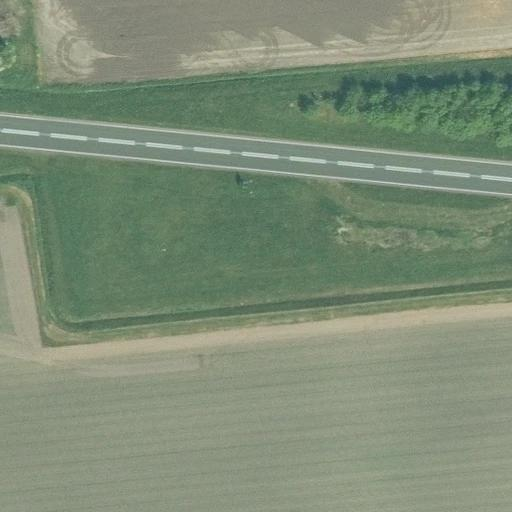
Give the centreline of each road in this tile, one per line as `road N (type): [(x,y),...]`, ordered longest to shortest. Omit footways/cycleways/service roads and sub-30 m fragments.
road 1 (track): [(0,189),(17,191),(27,210),(46,319),(72,338),(511,296)]
road 2 (trunk): [(511,182),(0,131)]
